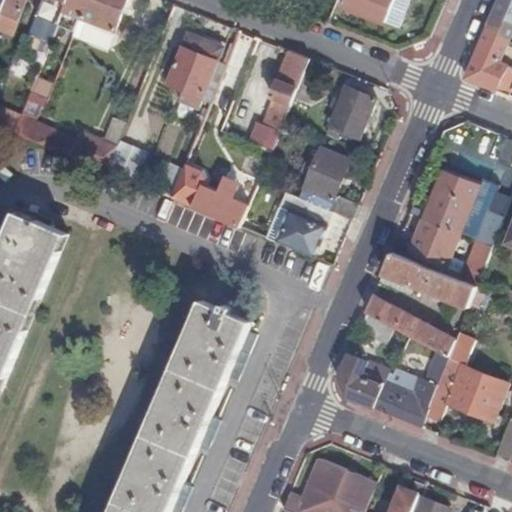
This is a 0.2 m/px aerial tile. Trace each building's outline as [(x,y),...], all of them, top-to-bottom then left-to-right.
[(8,0),(0,22),(0,28),(14,35),(29,0),(46,0),(40,17),(62,25),(70,5),(72,0),(8,0)] [(0,0),(0,22),(8,0),(0,0)] [(72,0),(70,5),(82,10),(80,16),(84,18),(91,0),(72,0)] [(130,0),(91,0),(84,18),(118,31),(130,0)] [(354,0),(351,8),(387,22),(397,0),(354,0)] [(490,88),(511,97),(511,96),(511,68),(502,65),(511,44),(505,41),(511,23),(511,0),(503,0),(486,40),(469,80),(490,88)] [(118,31),(84,18),(77,36),(110,50),(118,31)] [(226,47),(192,33),(172,83),(187,90),(184,99),(203,106),(226,47)] [(314,59),(293,51),(275,97),(277,98),(267,124),(284,131),(289,120),(298,97),(314,59)] [(327,64),(314,59),(298,97),(311,102),(327,64)] [(379,98),(349,86),(344,99),(337,97),(334,107),(339,109),(329,133),(343,139),(344,135),(351,138),(352,134),(363,138),(379,98)] [(41,124),(50,100),(34,94),(25,117),(41,124)] [(23,120),(0,110),(0,124),(19,132),(23,120)] [(25,117),(23,120),(19,132),(110,171),(120,147),(106,141),(82,131),(78,140),(41,124),(25,117)] [(122,142),(129,124),(115,118),(106,141),(120,147),(122,142)] [(261,122),(253,142),(275,152),(284,131),(267,124),(261,122)] [(149,152),(122,142),(120,147),(110,171),(137,182),(149,152)] [(286,191),(291,193),(337,212),(356,221),(363,206),(339,195),(353,160),(325,148),(311,181),(305,178),(303,182),(309,185),(305,194),(292,188),(293,187),(288,185),(286,191)] [(447,172),(428,219),(463,233),(482,186),(470,180),(472,175),(463,171),(460,177),(447,172)] [(228,178),(226,182),(241,188),(243,184),(228,178)] [(205,187),(182,179),(175,198),(244,227),(253,205),(237,198),(241,188),(226,182),(221,192),(205,186),(205,187)] [(293,212),(279,242),(315,257),(322,242),(325,242),(332,227),(331,226),(337,212),(291,193),(284,208),(293,212)] [(0,396),(69,234),(18,213),(0,256),(0,396)] [(495,246),(504,223),(490,218),(481,241),(495,246)] [(463,233),(428,219),(416,250),(450,265),(463,233)] [(467,281),(396,253),(387,274),(416,286),(418,286),(472,307),(480,287),(467,281)] [(473,265),(467,281),(480,287),(486,270),(473,265)] [(459,340),(378,296),(370,314),(414,337),(442,352),(453,357),(459,340)] [(172,511),(254,322),(235,314),(237,309),(229,306),(226,310),(206,302),(115,511),(172,511)] [(414,337),(370,314),(364,328),(407,350),(414,337)] [(361,351),(356,348),(342,379),(350,397),(377,408),(392,374),(392,372),(358,358),(361,351)] [(452,360),(453,357),(442,352),(431,382),(422,379),(418,391),(395,381),(396,377),(395,375),(392,374),(377,408),(395,415),(425,427),(430,415),(452,360)] [(511,385),(511,383),(452,360),(430,415),(446,421),(453,403),(498,422),(511,385)] [(511,425),(500,457),(511,462),(511,425)] [(368,511),(380,482),(325,459),(320,461),(305,498),(293,493),(286,510),(290,511),(368,511)] [(418,511),(424,498),(425,496),(405,488),(395,511),(418,511)] [(451,511),(453,509),(424,498),(418,511),(451,511)]
